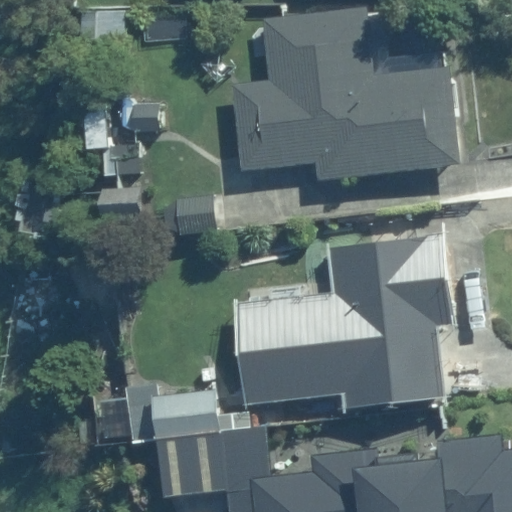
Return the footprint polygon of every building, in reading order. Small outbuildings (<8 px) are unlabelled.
[(325,169),(327,187),(472,170),(460,69),(380,79),(372,9),(271,21),(278,79),(241,83),(252,177),(325,169)] [(237,85),(208,88),(214,158),(244,155),(237,85)] [(150,192),(111,191),(110,231),(149,232),(150,192)] [(222,192),(181,195),(183,240),(224,238),(222,192)] [(248,309),(260,405),(355,393),(357,412),(451,401),(442,330),(465,327),(455,241),(424,245),(420,211),(366,218),(370,247),(338,251),(344,297),(248,309)] [(228,442),(228,433),(223,391),(165,398),(163,385),(134,388),(141,451),(168,448),(228,442)] [(228,442),(168,448),(174,500),(235,493),(236,511),(511,511),(511,454),(389,469),(387,448),(310,457),(312,476),(280,480),(274,428),(228,433),(228,442)]
